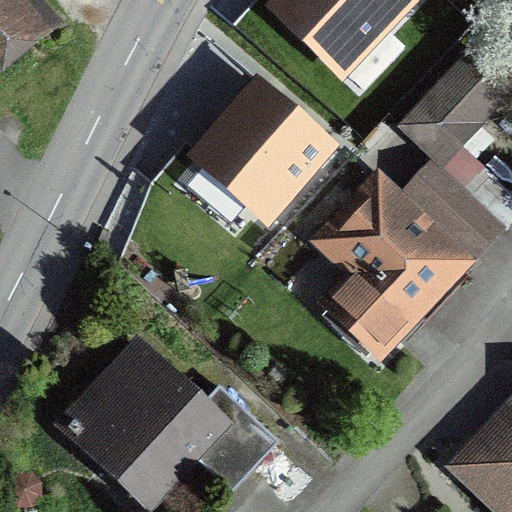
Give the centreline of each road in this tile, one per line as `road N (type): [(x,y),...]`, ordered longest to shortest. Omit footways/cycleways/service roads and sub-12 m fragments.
road 1 (unclassified): [(160,0),(0,312)]
road 2 (residential): [(310,511),(511,283)]
